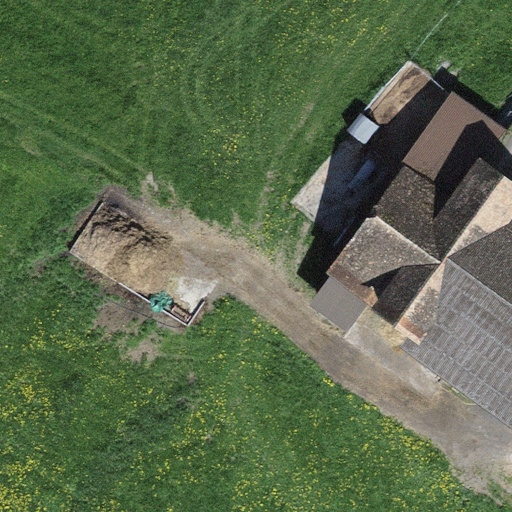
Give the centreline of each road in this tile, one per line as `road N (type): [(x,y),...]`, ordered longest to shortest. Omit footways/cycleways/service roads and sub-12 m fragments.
road 1 (track): [(511,461),(125,208)]
road 2 (track): [(0,132),(125,208)]
